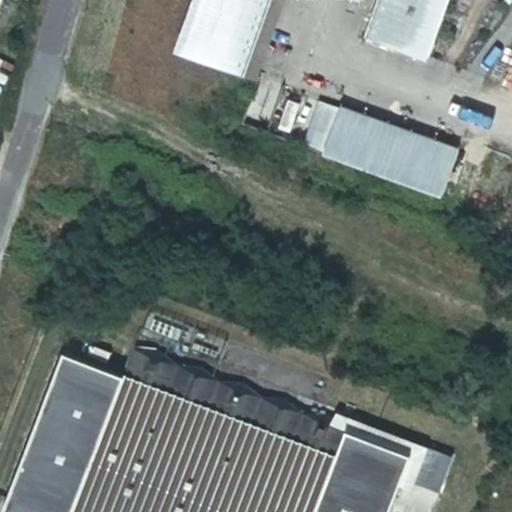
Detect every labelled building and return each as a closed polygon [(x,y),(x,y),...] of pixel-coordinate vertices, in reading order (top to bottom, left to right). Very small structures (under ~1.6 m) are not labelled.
[(242,79),(269,0),(199,0),(180,58),(242,79)] [(284,0),(269,0),(242,79),(255,84),(284,0)] [(379,0),(365,41),(428,63),(450,0),(379,0)] [(324,160),(445,203),(462,155),(341,113),(327,108),(310,155),(324,160)] [(383,511),(394,481),(405,450),(339,428),(322,415),(299,414),(280,400),(258,399),(238,385),(213,383),(196,371),(170,369),(153,356),(132,355),(123,381),(62,360),(9,511),(383,511)] [(423,442),(344,415),(339,428),(405,450),(394,481),(407,486),(423,442)]
